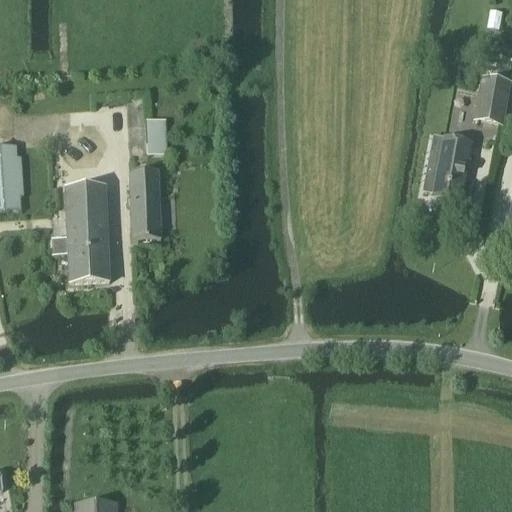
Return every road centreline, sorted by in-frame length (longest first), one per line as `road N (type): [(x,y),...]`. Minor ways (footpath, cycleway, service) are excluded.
road 1 (unclassified): [(511,370),(389,348),(114,369),(0,387)]
road 2 (track): [(277,0),(278,156),(299,352)]
